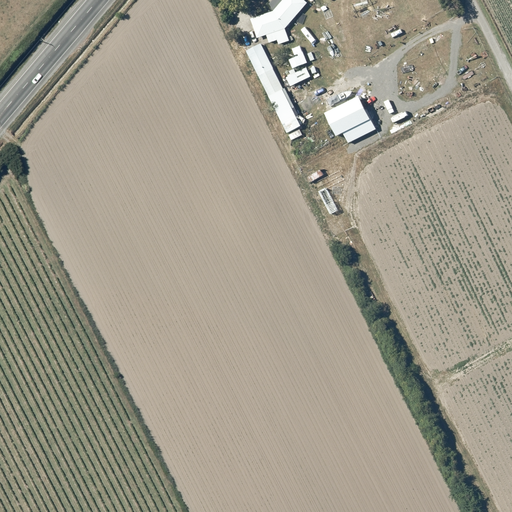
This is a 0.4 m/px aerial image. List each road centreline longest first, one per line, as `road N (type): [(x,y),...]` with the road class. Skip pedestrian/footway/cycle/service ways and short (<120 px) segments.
road 1 (tertiary): [(0,116),(98,0)]
road 2 (track): [(360,78),(423,36),(479,14)]
